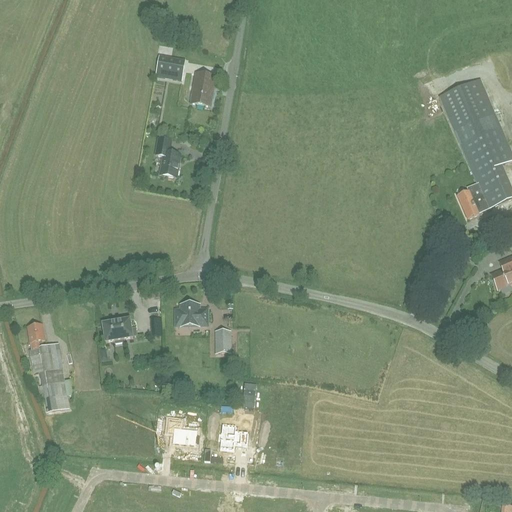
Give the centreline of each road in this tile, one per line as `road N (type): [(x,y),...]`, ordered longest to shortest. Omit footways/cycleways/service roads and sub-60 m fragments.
road 1 (unclassified): [(511,377),(406,319),(201,275)]
road 2 (unclassified): [(201,275),(247,0)]
road 3 (residential): [(321,496),(94,476),(77,511)]
road 4 (unclassified): [(0,308),(201,275)]
road 5 (residential): [(463,511),(321,496)]
